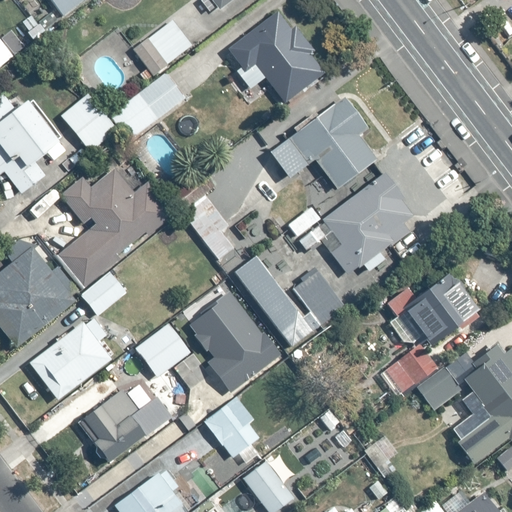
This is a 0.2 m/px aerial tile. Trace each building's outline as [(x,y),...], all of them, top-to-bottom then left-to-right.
[(82,0),(48,0),(60,16),(82,0)] [(207,0),(216,12),(231,0),(207,0)] [(288,30),(274,12),(225,51),(238,67),(232,72),(247,90),(263,78),(284,104),(321,74),(305,54),(309,51),(291,28),(288,30)] [(188,46),(169,21),(131,50),(150,75),(188,46)] [(0,65),(10,57),(0,44),(0,65)] [(184,98),(165,73),(108,115),(127,141),(184,98)] [(12,109),(1,95),(0,95),(0,173),(2,172),(19,194),(45,174),(33,159),(59,139),(26,98),(12,109)] [(114,131),(85,95),(59,116),(88,152),(114,131)] [(363,128),(339,97),(266,152),(286,179),(311,160),(333,190),(372,160),(353,135),(363,128)] [(131,193),(111,169),(87,189),(79,179),(59,196),(86,230),(53,257),(59,264),(79,289),(117,258),(115,256),(166,214),(142,184),(131,193)] [(418,223),(381,174),(319,221),(309,207),(285,225),(304,250),(318,240),(346,276),(360,265),(366,273),(382,261),(377,254),(418,223)] [(205,199),(182,217),(216,261),(232,249),(220,233),(228,228),(205,199)] [(30,246),(0,269),(0,331),(13,348),(72,302),(69,298),(79,289),(59,264),(50,272),(30,246)] [(316,269),(290,289),(306,311),(299,316),(254,257),(232,273),(289,348),(344,306),(316,269)] [(394,316),(386,322),(405,346),(416,337),(425,349),(452,328),(457,334),(480,316),(459,289),(462,287),(448,269),(442,274),(433,263),(383,301),(394,316)] [(125,292),(107,271),(78,296),(95,316),(125,292)] [(203,364),(227,395),(280,354),(259,329),(254,333),(223,293),(183,325),(209,359),(203,364)] [(83,325),(81,322),(26,364),(54,400),(108,359),(95,342),(105,335),(92,318),(83,325)] [(188,353),(166,324),(133,349),(155,378),(188,353)] [(511,345),(511,344),(501,351),(495,343),(468,361),(474,370),(461,379),(480,408),(450,428),(458,440),(454,442),(469,465),(511,435),(511,345)] [(394,393),(432,367),(418,347),(380,373),(394,393)] [(460,391),(447,373),(419,393),(432,411),(460,391)] [(136,410),(120,388),(86,413),(100,433),(88,442),(104,464),(167,418),(153,398),(136,410)] [(235,455),(243,466),(258,454),(250,443),(262,435),(234,398),(202,422),(229,459),(235,455)] [(361,450),(382,436),(371,420),(350,435),(361,450)] [(382,436),(361,450),(380,477),(366,487),(375,500),(402,482),(385,458),(393,452),(382,436)] [(511,467),(511,446),(510,444),(492,456),(504,473),(511,467)] [(271,511),(291,498),(263,461),(240,479),(265,511),(271,511)] [(115,511),(182,511),(168,492),(177,486),(166,471),(157,478),(152,472),(110,504),(115,511)] [(494,511),(481,493),(468,502),(459,490),(440,504),(445,511),(494,511)]
